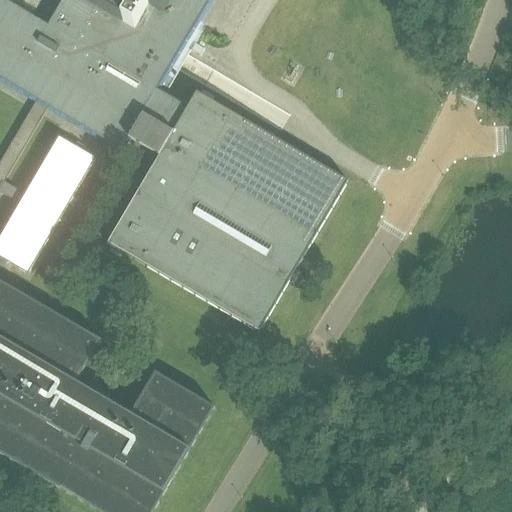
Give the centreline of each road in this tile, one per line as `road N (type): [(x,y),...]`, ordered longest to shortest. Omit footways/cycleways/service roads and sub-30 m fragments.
road 1 (unclassified): [(217,511),(442,141)]
road 2 (unclassified): [(442,141),(502,0)]
road 3 (track): [(511,417),(422,511)]
